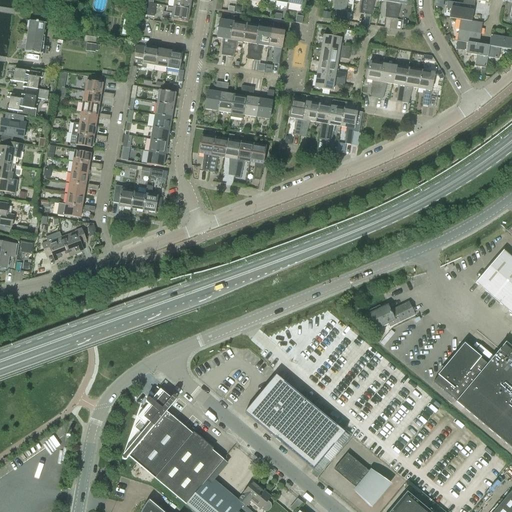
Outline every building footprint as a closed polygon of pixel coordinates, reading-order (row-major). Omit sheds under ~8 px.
[(166,7),(188,11),(190,0),(173,0),(172,8),(166,7)] [(340,0),(339,11),(345,12),(348,0),(340,0)] [(380,1),(380,0),(366,0),(365,15),(370,16),(374,0),(380,1)] [(390,19),(392,0),(380,0),(380,1),(386,2),(385,18),(390,19)] [(392,0),(390,19),(396,20),(400,4),(406,5),(406,0),(392,0)] [(474,6),(463,4),(448,2),(447,9),(452,10),(450,19),(461,21),(461,20),(471,22),(474,6)] [(156,5),(147,4),(145,15),(154,17),(156,5)] [(188,11),(166,7),(165,13),(162,13),(161,19),(164,19),(186,23),(188,11)] [(228,57),(234,23),(220,20),(217,39),(223,40),(222,56),(228,57)] [(478,45),(479,45),(482,23),(471,22),(461,20),(461,21),(457,43),(465,44),(468,44),(478,45)] [(27,34),(44,37),(46,24),(29,21),(27,34)] [(243,43),(247,25),(234,23),(228,57),(233,58),(238,42),(243,43)] [(254,61),(260,27),(247,25),(243,43),(248,44),(248,60),(254,61)] [(269,47),(272,29),(260,27),(254,61),(259,62),(263,46),(269,47)] [(272,29),(269,47),(273,48),(272,64),(279,66),(285,31),(272,29)] [(44,37),(27,34),(24,52),(41,55),(44,37)] [(321,49),(349,54),(350,48),(341,46),(342,39),(324,36),(321,49)] [(487,58),(488,58),(498,60),(500,49),(510,51),(511,40),(511,39),(490,36),(489,47),(487,58)] [(456,42),(455,50),(464,51),(465,44),(457,43),(456,42)] [(468,44),(466,55),(476,57),(475,67),(481,68),(486,69),(488,58),(487,58),(489,47),(479,45),(478,45),(468,44)] [(154,67),(157,51),(144,48),(136,47),(134,58),(136,58),(135,66),(142,67),(142,65),(154,67)] [(349,54),(321,49),(319,62),(337,65),(339,58),(349,59),(349,54)] [(166,69),(169,53),(157,51),(154,67),(166,69)] [(169,53),(166,69),(179,71),(181,55),(169,53)] [(337,65),(319,62),(317,75),(345,80),(346,74),(336,72),(337,65)] [(376,98),(382,65),(369,62),(366,80),(373,81),(371,97),(376,98)] [(392,85),(395,67),(382,65),(376,98),(382,99),(387,84),(392,85)] [(402,102),(408,69),(395,67),(392,85),(398,86),(396,102),(402,102)] [(37,90),(39,78),(40,73),(28,71),(28,72),(29,72),(29,73),(25,73),(26,71),(14,69),(12,82),(26,84),(25,94),(38,96),(37,99),(47,101),(49,92),(37,90)] [(418,89),(421,71),(408,69),(402,102),(407,103),(412,88),(418,89)] [(421,71),(418,89),(423,90),(421,106),(428,107),(434,73),(421,71)] [(345,80),(317,75),(315,88),(333,91),(334,84),(344,86),(345,80)] [(101,83),(89,81),(86,81),(84,92),(100,95),(102,84),(101,83)] [(205,109),(218,111),(223,83),(217,82),(216,89),(214,89),(213,90),(212,92),(208,91),(205,109)] [(223,83),(218,111),(230,113),(229,117),(230,118),(234,96),(228,94),(229,84),(223,83)] [(234,96),(230,118),(242,119),(243,115),(244,116),(249,87),(243,86),(241,97),(234,96)] [(249,87),(244,116),(256,118),(259,100),(253,99),(255,88),(249,87)] [(156,104),(173,107),(175,94),(158,91),(156,104)] [(259,100),(256,118),(270,120),(275,92),(268,91),(266,101),(259,100)] [(100,95),(84,92),(82,103),(98,105),(100,95)] [(33,110),(35,98),(24,96),(24,100),(9,98),(7,110),(18,112),(19,108),(33,110)] [(300,136),(306,103),(293,100),(290,118),(296,119),(294,135),(300,136)] [(345,102),(344,109),(356,111),(357,104),(345,102)] [(98,105),(82,103),(81,113),(97,116),(98,105)] [(315,123),(319,105),(306,103),(300,136),(306,137),(310,122),(315,123)] [(154,116),(170,119),(173,107),(156,104),(154,116)] [(326,140),(331,107),(319,105),(315,123),(321,124),(320,139),(326,140)] [(341,127),(344,109),(331,107),(326,140),(331,141),(336,126),(341,127)] [(344,109),(341,127),(347,128),(345,144),(352,145),(357,111),(344,109)] [(7,113),(7,114),(6,120),(1,119),(0,126),(0,135),(22,139),(25,124),(22,123),(24,116),(7,113)] [(81,113),(79,124),(95,127),(97,116),(81,113)] [(152,128),(168,131),(170,119),(154,116),(152,128)] [(79,124),(73,123),(71,134),(93,137),(95,127),(79,124)] [(150,141),(166,143),(168,131),(152,128),(150,141)] [(93,137),(71,134),(69,144),(75,145),(75,146),(91,149),(93,137)] [(209,172),(215,138),(202,135),(199,153),(205,154),(203,171),(209,172)] [(225,158),(228,140),(215,138),(209,172),(215,173),(218,157),(225,158)] [(234,177),(240,142),(228,140),(225,158),(230,159),(229,176),(234,177)] [(148,153),(164,155),(166,143),(150,141),(148,153)] [(249,162),(253,145),(240,142),(234,177),(240,178),(244,161),(249,162)] [(0,163),(14,166),(16,152),(21,153),(23,145),(9,143),(8,148),(0,146),(0,163)] [(253,145),(249,162),(255,163),(254,180),(260,181),(266,147),(253,145)] [(337,146),(336,152),(344,154),(345,147),(337,146)] [(72,163),(88,166),(90,154),(74,152),(72,163)] [(164,155),(148,153),(146,165),(162,168),(164,155)] [(14,166),(0,163),(0,179),(3,180),(1,192),(14,194),(17,181),(11,180),(14,166)] [(70,173),(87,176),(88,166),(72,163),(70,173)] [(149,169),(148,173),(149,173),(148,176),(162,178),(166,179),(167,172),(149,169)] [(87,176),(70,173),(69,184),(85,186),(87,176)] [(67,194),(83,197),(85,186),(69,184),(67,194)] [(130,209),(132,193),(125,192),(125,188),(114,186),(111,203),(118,204),(117,207),(130,209)] [(132,193),(130,209),(142,211),(146,187),(145,189),(138,188),(137,194),(132,193)] [(152,188),(146,187),(142,211),(154,213),(157,197),(150,196),(152,188)] [(83,197),(67,194),(65,205),(83,208),(84,208),(81,207),(83,197)] [(0,225),(11,227),(13,216),(5,215),(7,205),(0,204),(0,219),(1,219),(0,222),(0,225)] [(83,210),(89,211),(89,207),(84,206),(84,208),(83,208),(65,205),(58,204),(56,215),(79,219),(80,213),(83,214),(83,210)] [(61,238),(68,256),(82,251),(79,244),(85,242),(80,230),(75,232),(75,233),(61,238)] [(68,256),(61,238),(47,244),(47,242),(41,245),(46,256),(52,254),(54,262),(68,256)] [(21,252),(32,253),(33,242),(22,241),(21,252)] [(0,266),(6,267),(7,256),(14,257),(16,245),(0,242),(0,266)] [(511,315),(511,259),(503,251),(475,284),(511,315)] [(387,306),(380,309),(379,306),(365,313),(367,316),(374,331),(394,321),(395,324),(414,315),(408,302),(390,311),(387,306)] [(298,350),(312,363),(331,342),(317,329),(298,350)] [(511,448),(511,348),(505,343),(487,365),(464,346),(433,383),(511,448)] [(275,376),(244,414),(313,471),(336,443),(340,446),(348,436),(275,376)] [(167,414),(177,402),(178,402),(178,401),(178,400),(177,399),(176,398),(175,398),(174,398),(174,399),(173,399),(172,401),(158,389),(165,395),(156,405),(151,401),(150,400),(149,401),(148,401),(147,402),(147,403),(147,404),(148,405),(153,409),(144,420),(154,428),(127,461),(126,461),(125,461),(124,460),(124,459),(124,458),(126,456),(125,456),(143,406),(142,406),(125,456),(124,458),(123,458),(123,459),(123,460),(124,461),(124,462),(125,462),(126,462),(127,462),(127,461),(130,458),(156,480),(193,436),(167,414)] [(193,436),(156,480),(186,506),(204,484),(223,461),(212,452),(214,450),(195,434),(193,436)] [(347,454),(333,471),(357,490),(355,493),(370,507),(390,484),(373,472),(371,474),(347,454)] [(223,500),(237,511),(238,511),(244,506),(244,505),(249,499),(264,511),(266,511),(268,511),(269,510),(271,508),(271,506),(271,504),(268,502),(271,499),(253,483),(243,495),(244,495),(239,501),(229,492),(223,500)] [(237,511),(223,500),(204,484),(186,506),(193,511),(237,511)] [(511,511),(511,492),(507,489),(487,511),(511,511)] [(430,511),(406,492),(389,511),(430,511)] [(162,511),(148,500),(147,502),(146,504),(144,506),(143,507),(143,509),(141,511),(140,511),(162,511)]
